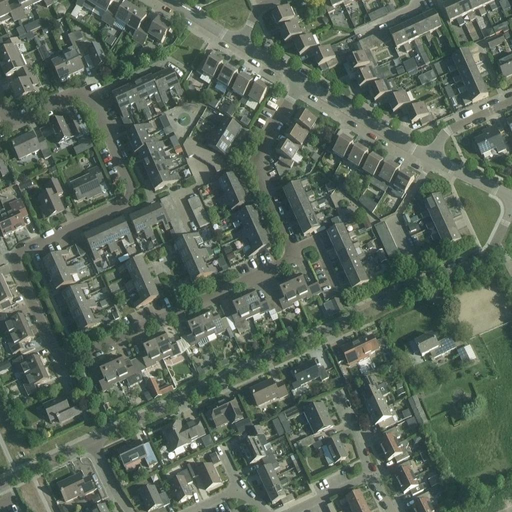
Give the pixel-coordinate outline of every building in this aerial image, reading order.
[(4,0),(0,0),(0,19),(0,20),(2,24),(13,19),(15,22),(20,20),(14,6),(9,9),(4,0)] [(30,0),(17,0),(19,4),(14,6),(20,20),(25,18),(22,11),(33,6),(31,2),(30,0)] [(30,0),(31,2),(33,6),(33,5),(44,1),(47,8),(53,6),(51,2),(50,0),(30,0)] [(96,8),(101,0),(79,0),(76,6),(82,9),(86,2),(96,8)] [(115,0),(101,0),(96,8),(106,14),(102,21),(108,24),(115,11),(110,8),(115,0)] [(345,8),(341,0),(328,0),(329,0),(323,3),(329,15),(335,12),(334,9),(343,4),(345,8)] [(475,20),(465,0),(457,0),(454,2),(461,18),(467,15),(470,22),(475,20)] [(486,15),(478,0),(465,0),(475,20),(472,13),(478,10),(481,17),(486,15)] [(492,0),(478,0),(486,15),(483,8),(489,5),(492,13),(497,10),(493,3),(494,3),(492,0)] [(461,18),(454,2),(442,7),(449,23),(456,20),(459,27),(464,25),(461,18)] [(127,27),(137,11),(126,5),(120,14),(115,11),(108,24),(112,27),(113,26),(123,32),(127,27)] [(392,6),(385,9),(388,15),(395,12),(392,6)] [(280,32),(280,33),(297,25),(300,23),(297,17),(294,19),(289,8),(273,16),(278,27),(285,24),(287,29),(280,32)] [(147,17),(137,11),(127,27),(132,30),(129,36),(133,39),(133,40),(138,43),(146,30),(141,27),(147,17)] [(63,12),(57,15),(60,20),(66,18),(63,12)] [(434,13),(422,18),(430,34),(436,31),(439,38),(444,36),(441,30),(434,13)] [(374,14),(368,17),(371,22),(377,20),(374,14)] [(151,33),(146,30),(138,43),(143,46),(149,36),(162,44),(172,28),(165,24),(166,22),(160,18),(151,33)] [(430,34),(422,18),(412,23),(419,39),(425,36),(428,43),(433,41),(430,34)] [(419,39),(412,23),(401,28),(408,44),(414,41),(417,48),(422,46),(419,39)] [(301,35),(297,25),(280,33),(285,43),(292,40),(295,45),(312,38),(312,37),(307,39),(305,33),(301,35)] [(507,25),(501,28),(504,35),(510,32),(507,25)] [(408,44),(401,28),(390,33),(397,49),(403,46),(406,53),(411,51),(408,44)] [(391,42),(386,31),(380,33),(385,44),(391,42)] [(79,32),(74,34),(77,42),(83,39),(79,32)] [(385,44),(380,33),(375,36),(380,47),(385,44)] [(70,56),(65,59),(73,78),(85,72),(76,53),(79,52),(82,59),(84,58),(81,51),(80,49),(78,44),(77,42),(74,34),(69,37),(74,48),(68,50),(70,56)] [(380,47),(375,36),(369,38),(374,49),(380,47)] [(501,36),(487,42),(490,49),(504,43),(501,36)] [(316,48),(312,38),(295,45),(300,56),(308,53),(310,58),(314,56),(330,49),(330,48),(322,52),(320,46),(316,48)] [(374,49),(369,38),(364,41),(369,52),(374,49)] [(7,51),(0,54),(0,62),(2,66),(19,59),(23,57),(18,46),(21,45),(19,40),(5,46),(7,51)] [(369,52),(364,41),(358,43),(361,50),(363,54),(364,54),(369,52)] [(83,42),(78,44),(80,49),(81,51),(84,58),(85,59),(90,56),(96,70),(108,64),(99,46),(92,49),(90,44),(87,42),(84,44),(83,42)] [(137,44),(133,51),(138,55),(143,47),(137,44)] [(45,47),(40,50),(46,64),(51,62),(61,83),(73,78),(65,59),(58,62),(55,56),(50,58),(45,47)] [(335,59),(330,49),(314,56),(319,68),(326,64),(329,70),(341,64),(338,58),(335,59)] [(473,63),(468,52),(451,59),(454,66),(447,69),(450,74),(473,63)] [(364,54),(363,54),(358,57),(347,62),(352,73),(360,70),(362,75),(354,78),(371,71),(374,69),(372,63),(369,65),(364,54)] [(19,59),(2,66),(7,78),(17,73),(19,78),(33,72),(31,67),(28,68),(23,57),(19,59)] [(511,57),(497,64),(504,79),(511,74),(511,57)] [(213,80),(223,64),(213,58),(209,63),(204,60),(197,72),(203,76),(204,74),(213,80)] [(414,61),(402,65),(406,74),(417,69),(414,61)] [(478,74),(473,63),(450,74),(457,71),(459,76),(452,80),(454,85),(478,74)] [(227,91),(238,73),(228,67),(224,73),(220,70),(223,64),(213,80),(214,80),(212,82),(218,85),(219,83),(228,89),(227,91)] [(172,71),(162,75),(170,92),(174,90),(178,97),(183,95),(172,71)] [(376,81),(371,71),(354,78),(359,90),(367,86),(369,91),(386,84),(386,83),(382,85),(379,79),(376,81)] [(22,84),(10,89),(12,94),(14,94),(18,103),(35,95),(32,89),(39,85),(36,78),(33,72),(19,78),(22,84)] [(432,72),(425,76),(429,83),(436,80),(432,72)] [(243,98),(253,82),(243,76),(239,82),(235,79),(238,73),(227,91),(233,94),(234,92),(243,98)] [(482,85),(478,74),(454,85),(455,85),(462,81),(464,88),(457,91),(459,95),(482,85)] [(170,92),(162,75),(152,80),(164,104),(168,102),(165,95),(170,92)] [(164,104),(152,80),(151,78),(142,82),(149,99),(154,97),(158,104),(163,102),(163,104),(164,104)] [(149,99),(142,82),(132,86),(144,111),(148,109),(145,101),(149,99)] [(253,83),(253,82),(243,98),(249,101),(250,100),(260,105),(269,90),(259,84),(255,89),(251,86),(253,83)] [(391,94),(386,84),(369,91),(374,102),(382,99),(384,104),(405,95),(397,98),(394,92),(391,94)] [(488,97),(482,85),(459,95),(459,96),(467,92),(469,98),(462,102),(464,107),(472,103),(472,104),(488,97)] [(144,111),(132,86),(123,91),(130,108),(135,105),(139,113),(144,111)] [(192,87),(188,90),(192,95),(196,92),(192,87)] [(130,108),(123,91),(113,95),(124,120),(129,118),(125,110),(130,108)] [(409,105),(405,95),(384,104),(385,105),(388,103),(392,114),(400,110),(403,115),(423,106),(415,110),(412,104),(409,105)] [(224,105),(221,110),(231,116),(237,106),(231,103),(229,107),(224,105)] [(428,116),(423,106),(403,115),(403,116),(406,114),(411,125),(419,122),(422,127),(434,121),(431,115),(428,116)] [(292,128),(310,139),(313,133),(311,132),(317,122),(302,112),(295,123),(300,127),(298,131),(292,128)] [(223,125),(220,130),(236,140),(242,131),(219,117),(216,121),(223,125)] [(243,118),(240,124),(247,127),(250,122),(243,118)] [(62,121),(50,126),(59,145),(75,137),(77,140),(83,137),(77,124),(66,129),(62,121)] [(126,136),(131,146),(148,138),(146,134),(153,130),(151,125),(126,136)] [(474,141),(475,143),(473,144),(475,151),(478,149),(481,156),(496,150),(498,154),(505,151),(494,127),(487,130),(489,135),(474,141)] [(310,139),(292,128),(286,138),(291,142),(289,146),(301,154),(304,148),(302,147),(307,137),(310,139)] [(236,140),(220,130),(217,135),(211,131),(208,135),(231,149),(236,140)] [(33,134),(11,144),(19,161),(41,151),(45,161),(52,158),(43,140),(37,143),(33,134)] [(231,149),(208,135),(205,139),(212,143),(209,148),(225,158),(231,149)] [(138,154),(160,145),(158,140),(150,143),(148,138),(131,146),(135,156),(138,154)] [(343,160),(353,144),(342,138),(339,143),(334,140),(327,152),(333,156),(334,154),(343,160)] [(195,156),(201,147),(188,139),(183,146),(189,159),(195,156)] [(90,140),(82,143),(86,152),(93,149),(90,140)] [(142,163),(165,154),(162,149),(165,148),(163,143),(160,145),(138,154),(142,163)] [(301,154),(289,146),(283,143),(276,153),(282,157),(279,162),(291,169),(295,163),(293,162),(298,152),(301,154)] [(358,169),(368,153),(357,147),(354,153),(350,150),(353,144),(343,160),(342,162),(347,165),(349,163),(358,169)] [(200,159),(206,150),(201,147),(195,156),(200,159)] [(180,148),(174,150),(177,156),(183,154),(180,148)] [(205,162),(211,153),(206,150),(200,159),(205,162)] [(210,165),(215,155),(211,153),(205,162),(210,165)] [(373,178),(382,163),(372,156),(369,162),(365,159),(368,153),(358,169),(357,171),(362,174),(363,172),(373,178)] [(56,154),(53,159),(58,162),(61,157),(56,154)] [(147,173),(171,162),(169,158),(167,159),(165,154),(142,163),(147,173)] [(215,168),(220,158),(215,155),(210,165),(215,168)] [(227,169),(226,166),(223,160),(220,158),(215,168),(217,173),(227,169)] [(173,167),(171,162),(147,173),(151,182),(168,175),(166,170),(173,167)] [(389,185),(398,170),(388,164),(385,169),(381,167),(383,163),(382,163),(373,178),(378,182),(380,180),(389,185)] [(0,173),(0,174),(3,179),(9,177),(3,164),(0,164),(0,173)] [(91,177),(72,186),(79,202),(91,196),(92,199),(102,194),(98,186),(104,183),(98,170),(89,173),(91,177)] [(399,170),(398,170),(389,185),(389,186),(388,188),(394,191),(395,189),(404,195),(413,180),(403,173),(400,179),(395,176),(399,170)] [(170,180),(168,175),(151,182),(155,192),(180,181),(177,176),(170,180)] [(222,189),(224,193),(240,186),(236,176),(212,187),(214,192),(222,189)] [(284,192),(289,203),(313,193),(312,192),(305,195),(302,189),(309,185),(307,181),(300,184),(300,185),(284,192)] [(43,208),(44,207),(48,218),(63,211),(57,197),(63,194),(57,182),(47,186),(51,195),(39,200),(43,208)] [(332,185),(326,188),(329,194),(335,191),(332,185)] [(220,206),(244,196),(240,186),(224,193),(226,198),(218,202),(220,206)] [(17,187),(11,189),(14,195),(20,192),(17,187)] [(314,197),(313,193),(289,203),(294,215),(317,204),(317,203),(310,207),(307,200),(314,197)] [(249,206),(244,196),(220,206),(222,211),(230,208),(232,213),(249,206)] [(173,203),(170,197),(160,202),(163,208),(173,203)] [(445,209),(440,197),(424,204),(428,212),(420,216),(422,219),(445,209)] [(200,203),(198,198),(188,202),(190,208),(200,203)] [(12,214),(7,217),(15,233),(25,229),(21,220),(28,217),(20,201),(8,206),(12,214)] [(165,213),(175,208),(173,203),(163,208),(165,213)] [(203,209),(200,203),(190,208),(193,213),(203,209)] [(319,208),(317,204),(294,215),(299,226),(322,215),(322,214),(315,218),(312,211),(319,208)] [(159,207),(149,211),(157,228),(162,225),(165,232),(170,230),(159,207)] [(178,213),(175,208),(165,213),(167,218),(178,213)] [(205,214),(203,209),(193,213),(195,218),(205,214)] [(241,222),(243,227),(260,219),(255,209),(231,220),(233,225),(241,222)] [(450,220),(445,209),(422,219),(422,220),(430,217),(433,223),(425,227),(427,230),(450,220)] [(15,233),(7,217),(6,217),(4,211),(0,212),(0,231),(3,238),(15,233)] [(157,228),(149,211),(140,215),(150,239),(154,238),(151,231),(157,228)] [(180,219),(178,213),(167,218),(170,223),(180,219)] [(207,219),(205,214),(195,218),(198,223),(207,219)] [(150,239),(140,215),(130,220),(137,237),(143,234),(146,241),(150,239)] [(324,219),(322,215),(299,226),(304,237),(321,230),(316,222),(324,219)] [(408,216),(402,219),(406,227),(412,225),(408,216)] [(172,229),(182,224),(180,219),(170,223),(172,229)] [(210,225),(207,219),(198,223),(200,229),(210,225)] [(239,240),(264,229),(260,219),(243,227),(245,232),(237,235),(239,240)] [(123,220),(113,225),(121,242),(126,239),(130,246),(134,244),(123,220)] [(455,231),(450,220),(427,230),(427,231),(435,228),(438,234),(430,238),(432,241),(455,231)] [(377,232),(387,228),(384,223),(374,227),(377,232)] [(174,234),(185,229),(182,224),(172,229),(174,234)] [(121,242),(113,225),(104,229),(114,253),(118,251),(115,244),(121,242)] [(333,247),(356,236),(354,233),(347,236),(344,228),(328,235),(333,247)] [(379,238),(389,233),(387,228),(377,232),(379,238)] [(114,253),(104,229),(94,233),(102,250),(107,248),(111,255),(114,253)] [(177,239),(187,235),(185,229),(174,234),(177,239)] [(268,238),(264,229),(239,240),(241,244),(249,241),(251,246),(268,238)] [(460,242),(455,231),(432,241),(432,242),(440,239),(443,245),(435,249),(437,253),(445,250),(444,249),(460,242)] [(102,250),(94,233),(84,238),(95,262),(99,260),(96,253),(102,250)] [(391,238),(389,233),(379,238),(381,243),(391,238)] [(175,246),(179,256),(196,249),(193,243),(200,239),(198,235),(175,246)] [(356,237),(356,236),(333,247),(338,258),(361,247),(359,244),(352,247),(349,240),(356,237)] [(248,259),(273,248),(268,238),(251,246),(254,251),(246,254),(248,259)] [(394,243),(391,238),(381,243),(384,248),(394,243)] [(396,248),(394,243),(384,248),(386,253),(396,248)] [(81,244),(75,247),(80,257),(86,255),(81,244)] [(361,248),(361,247),(338,258),(343,269),(366,259),(364,255),(357,258),(354,251),(361,248)] [(398,253),(396,248),(386,253),(388,258),(398,253)] [(183,266),(207,255),(205,251),(198,254),(196,249),(179,256),(183,266)] [(43,263),(47,273),(64,266),(61,260),(68,257),(67,252),(43,263)] [(382,252),(376,255),(381,265),(387,263),(382,252)] [(400,258),(398,253),(388,258),(390,263),(400,258)] [(209,258),(207,255),(183,266),(188,275),(204,267),(201,261),(209,258)] [(232,255),(226,257),(229,263),(234,260),(232,255)] [(240,266),(245,263),(243,257),(237,259),(240,266)] [(393,268),(403,263),(400,258),(390,263),(393,268)] [(366,259),(343,269),(348,280),(371,270),(369,266),(362,269),(359,262),(366,259)] [(127,272),(129,278),(146,270),(142,261),(118,271),(120,275),(127,272)] [(395,273),(405,268),(403,263),(393,268),(395,273)] [(52,283),(75,272),(74,268),(67,272),(64,266),(47,273),(52,283)] [(207,273),(204,267),(188,275),(192,285),(216,274),(214,270),(207,273)] [(85,269),(76,273),(77,275),(78,277),(87,273),(85,269)] [(127,291),(151,280),(146,270),(129,278),(132,284),(125,287),(127,291)] [(371,270),(348,280),(353,291),(368,284),(368,285),(376,281),(374,277),(367,280),(364,273),(371,270)] [(76,273),(75,272),(52,283),(56,292),(73,285),(70,278),(77,275),(76,273)] [(322,295),(317,284),(306,289),(301,276),(290,281),(298,299),(305,296),(307,302),(322,295)] [(155,289),(151,280),(127,291),(129,294),(135,291),(138,297),(155,289)] [(298,299),(290,281),(278,287),(284,299),(278,301),(283,312),(293,308),(291,303),(298,299)] [(62,296),(67,306),(84,299),(81,293),(88,290),(86,286),(62,296)] [(13,301),(7,289),(0,292),(0,312),(11,308),(9,303),(13,301)] [(160,299),(155,289),(138,297),(141,303),(134,306),(136,310),(160,299)] [(254,292),(243,297),(252,315),(258,312),(260,317),(270,313),(265,302),(260,304),(254,292)] [(221,310),(231,306),(226,294),(216,298),(221,310)] [(252,315),(243,297),(231,302),(237,315),(231,317),(238,333),(248,329),(244,319),(252,315)] [(71,316),(95,305),(93,302),(87,305),(84,299),(67,306),(71,316)] [(343,311),(338,300),(330,304),(335,315),(343,311)] [(97,309),(95,305),(71,316),(75,325),(92,318),(90,312),(97,309)] [(225,333),(220,322),(217,315),(211,318),(209,312),(198,317),(206,335),(213,333),(215,338),(225,333)] [(7,329),(10,336),(28,328),(23,317),(11,322),(8,317),(0,320),(0,327),(2,332),(7,329)] [(206,335),(198,317),(186,323),(191,335),(186,338),(191,349),(198,345),(199,348),(210,344),(206,336),(206,335)] [(95,324),(92,318),(75,325),(80,335),(104,325),(102,321),(95,324)] [(33,339),(28,328),(10,336),(13,344),(8,346),(13,355),(24,350),(21,345),(33,339)] [(164,335),(154,340),(162,358),(168,355),(171,360),(180,355),(173,340),(168,343),(164,335)] [(456,349),(451,338),(436,345),(432,335),(422,340),(421,339),(408,346),(408,347),(409,347),(413,355),(419,352),(422,357),(430,353),(433,360),(456,349)] [(349,345),(340,349),(348,366),(379,351),(377,347),(386,343),(385,339),(375,343),(372,336),(360,342),(359,340),(349,345)] [(162,358),(154,340),(141,345),(147,357),(142,360),(147,371),(157,366),(155,361),(162,358)] [(470,363),(463,350),(457,353),(464,366),(470,363)] [(22,371),(25,378),(44,369),(38,358),(26,364),(24,358),(13,363),(17,373),(22,371)] [(121,358),(110,362),(118,380),(125,378),(130,389),(143,383),(140,376),(137,377),(130,363),(124,365),(121,358)] [(8,362),(3,364),(6,371),(11,368),(8,362)] [(118,380),(110,362),(98,368),(104,380),(98,383),(103,393),(113,389),(111,384),(118,380)] [(296,380),(291,383),(294,391),(300,388),(300,387),(320,378),(322,382),(329,379),(323,367),(316,370),(312,362),(304,366),(305,367),(293,373),(296,380)] [(209,368),(203,371),(205,377),(212,374),(209,368)] [(49,381),(44,369),(25,378),(29,385),(24,387),(28,397),(39,392),(37,386),(49,381)] [(364,384),(360,386),(364,394),(361,396),(365,406),(390,395),(387,390),(381,393),(372,374),(362,379),(364,384)] [(159,391),(152,377),(145,380),(152,395),(159,391)] [(338,378),(332,381),(336,389),(342,386),(338,378)] [(161,390),(173,385),(170,379),(158,384),(161,390)] [(264,387),(251,393),(258,407),(279,398),(280,400),(287,396),(281,383),(274,387),(272,381),(263,385),(264,387)] [(150,394),(144,396),(147,402),(153,400),(150,394)] [(44,407),(50,423),(59,419),(61,424),(82,415),(77,404),(68,408),(63,398),(44,407)] [(383,398),(365,406),(370,416),(388,408),(383,399),(383,398)] [(408,402),(421,432),(430,428),(417,398),(408,402)] [(208,410),(209,412),(208,412),(207,414),(209,419),(211,419),(212,419),(214,422),(228,416),(232,425),(243,420),(236,406),(229,409),(226,402),(208,410)] [(305,414),(310,425),(328,417),(323,405),(305,414)] [(395,425),(388,408),(370,416),(375,427),(378,425),(381,431),(395,425)] [(302,415),(298,409),(284,415),(287,422),(302,415)] [(333,428),(328,417),(310,425),(315,436),(333,428)] [(248,420),(242,423),(246,431),(252,428),(248,420)] [(180,424),(163,432),(173,453),(190,445),(189,443),(205,436),(198,422),(187,427),(188,429),(184,431),(180,424)] [(281,427),(275,430),(279,438),(284,435),(281,427)] [(268,445),(265,440),(260,429),(249,434),(253,441),(240,447),(245,456),(268,445)] [(379,443),(383,453),(398,446),(396,440),(400,438),(395,429),(383,435),(385,440),(379,443)] [(210,436),(202,440),(206,448),(213,445),(210,436)] [(420,436),(413,439),(415,444),(423,440),(420,436)] [(301,451),(313,446),(315,445),(312,438),(297,444),(301,451)] [(332,444),(329,438),(315,445),(313,446),(316,452),(326,447),(329,453),(323,456),(329,468),(335,465),(347,459),(339,441),(332,444)] [(409,458),(405,449),(407,448),(409,445),(407,441),(398,446),(383,453),(388,462),(394,459),(397,464),(409,458)] [(139,443),(118,453),(125,468),(144,459),(149,469),(158,464),(148,444),(142,448),(139,443)] [(269,445),(268,445),(245,456),(249,466),(262,460),(264,466),(275,460),(271,451),(272,450),(269,445)] [(216,454),(211,457),(214,464),(219,462),(216,454)] [(395,476),(399,485),(414,478),(409,469),(412,468),(409,462),(399,468),(401,473),(395,476)] [(193,479),(199,477),(206,491),(220,484),(212,466),(198,472),(194,464),(187,467),(193,479)] [(276,478),(273,472),(280,469),(277,464),(257,474),(262,484),(276,478)] [(179,481),(170,485),(179,504),(192,497),(187,486),(193,483),(187,471),(177,476),(179,481)] [(438,475),(429,480),(432,486),(441,482),(438,475)] [(71,480),(71,481),(58,487),(66,503),(79,497),(80,498),(94,492),(88,478),(81,482),(79,476),(71,480)] [(281,488),(276,478),(262,484),(267,495),(281,488)] [(414,478),(399,485),(404,495),(410,492),(413,497),(423,492),(421,487),(418,488),(414,478)] [(141,494),(140,495),(147,511),(150,511),(163,506),(164,508),(171,505),(165,494),(159,497),(155,488),(147,492),(143,490),(141,494)] [(286,498),(281,488),(267,495),(272,505),(281,501),(283,507),(295,501),(292,495),(286,498)] [(348,504),(350,509),(364,503),(360,493),(339,503),(341,507),(348,504)] [(412,508),(414,511),(427,511),(431,510),(429,505),(433,503),(429,493),(416,500),(419,505),(412,508)] [(368,511),(364,503),(350,509),(351,511),(368,511)]
